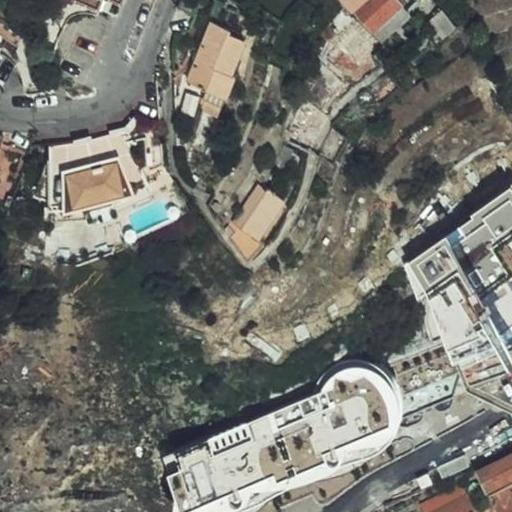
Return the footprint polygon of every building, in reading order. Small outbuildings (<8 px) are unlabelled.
[(344,2),(341,0),(327,0),(319,9),(326,14),(317,25),(326,32),(315,44),(333,60),(367,23),(361,18),(344,2)] [(346,0),(344,2),(361,18),(379,0),(346,0)] [(379,0),(361,18),(367,23),(371,27),(399,0),(398,0),(379,0)] [(442,11),(433,0),(422,0),(429,9),(423,13),(429,21),(442,11)] [(223,21),(206,14),(177,72),(193,80),(189,88),(208,98),(224,69),(216,66),(234,34),(220,27),(223,21)] [(281,109),(273,127),(297,137),(316,101),(310,96),(334,68),(317,52),(300,74),(294,82),(281,109)] [(363,96),(393,75),(378,60),(350,81),(352,83),(363,96)] [(306,141),(317,147),(330,121),(320,114),(306,141)] [(73,149),(42,156),(37,157),(29,179),(44,181),(45,188),(83,189),(103,184),(140,167),(133,152),(141,148),(141,137),(136,129),(95,145),(73,149)] [(271,133),(260,158),(271,162),(282,138),(271,133)] [(229,208),(218,219),(238,243),(253,228),(247,223),(257,209),(274,183),(257,173),(231,209),(229,208)] [(127,222),(119,203),(116,197),(107,201),(108,210),(116,227),(127,222)] [(511,442),(509,435),(465,454),(474,473),(510,456),(511,455),(511,442)] [(511,460),(510,456),(474,473),(478,480),(505,469),(511,465),(511,460)] [(410,489),(414,498),(457,476),(453,469),(410,489)] [(478,480),(495,511),(498,511),(511,505),(511,473),(508,475),(505,469),(478,480)] [(474,511),(457,476),(414,498),(420,511),(474,511)]
